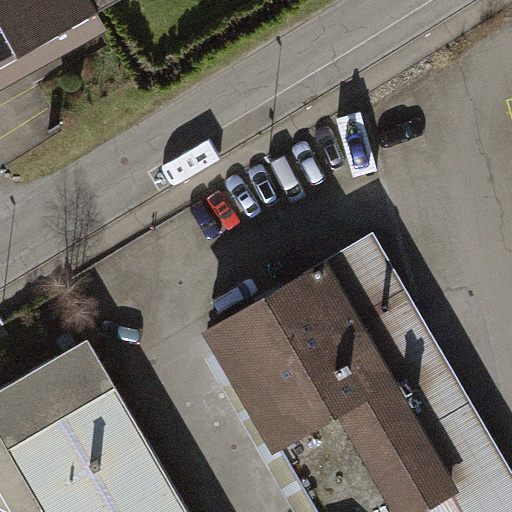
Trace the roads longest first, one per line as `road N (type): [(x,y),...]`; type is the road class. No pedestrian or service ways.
road 1 (unclassified): [(0,249),(400,0)]
road 2 (unknown): [(511,62),(469,106),(465,149),(511,303)]
